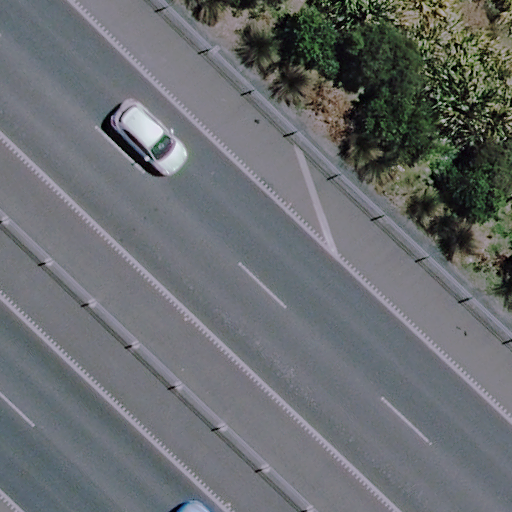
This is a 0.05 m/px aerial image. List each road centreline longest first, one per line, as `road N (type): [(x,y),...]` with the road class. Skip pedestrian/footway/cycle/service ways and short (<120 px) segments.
road 1 (motorway): [(0,59),(267,327),(473,511)]
road 2 (motorway): [(104,511),(0,409)]
